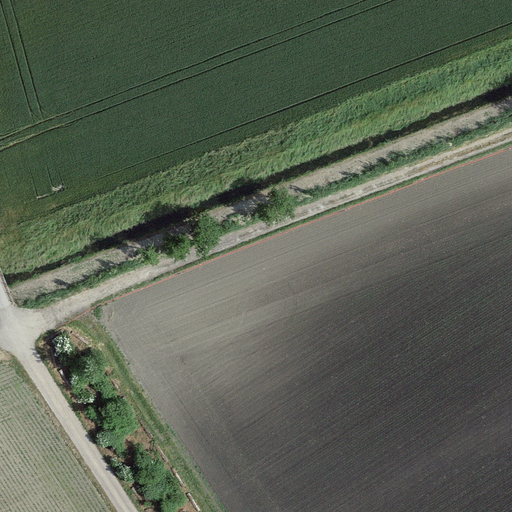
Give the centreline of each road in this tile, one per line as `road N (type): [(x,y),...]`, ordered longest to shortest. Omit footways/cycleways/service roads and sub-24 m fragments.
road 1 (track): [(511,138),(0,340)]
road 2 (unknown): [(123,511),(33,368),(21,331)]
